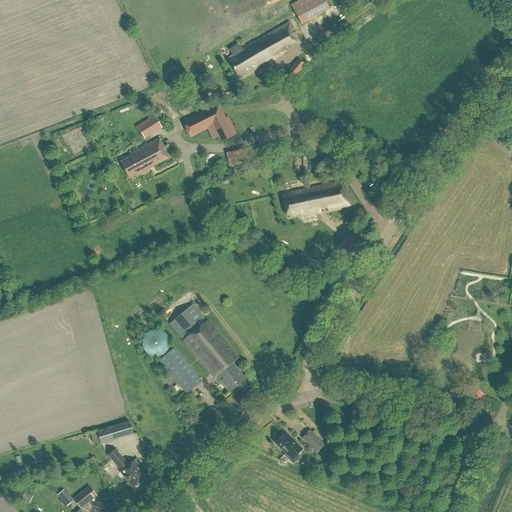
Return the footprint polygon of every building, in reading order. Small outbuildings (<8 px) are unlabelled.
[(302,0),(291,6),(301,25),(329,10),(323,0),(302,0)] [(272,59),(273,60),(301,42),(289,23),(261,39),(272,59)] [(259,68),(266,64),(266,62),(272,59),(261,39),(242,50),(238,44),(229,50),(232,56),(227,59),(239,78),(258,67),(259,68)] [(285,75),(292,81),(304,67),(297,60),(285,75)] [(218,104),(184,121),(187,128),(185,129),(189,137),(207,128),(213,140),(218,137),(221,142),(236,135),(228,117),(225,119),(218,104)] [(142,124),(148,135),(160,128),(154,117),(142,124)] [(148,135),(142,124),(137,127),(143,138),(148,135)] [(121,163),(129,179),(140,174),(141,176),(149,172),(148,170),(168,160),(162,150),(164,149),(159,140),(130,156),(131,158),(121,163)] [(336,184),(282,195),(287,216),(290,216),(290,217),(304,215),(304,217),(321,213),(321,209),(327,208),(328,212),(349,208),(344,184),(336,186),(336,184)] [(348,253),(353,249),(352,249),(345,242),(341,247),(348,253)] [(169,325),(183,341),(211,374),(215,379),(217,377),(231,393),(247,379),(233,363),(238,359),(192,305),(169,325)] [(146,353),(148,355),(150,356),(151,356),(153,357),(154,357),(157,357),(158,357),(159,357),(161,356),(163,355),(164,354),(166,353),(167,351),(168,350),(169,347),(169,345),(169,344),(169,343),(169,340),(168,338),(168,337),(167,336),(165,334),(165,333),(163,332),(160,331),(159,330),(157,330),(155,330),(153,330),(151,331),(150,331),(148,332),(147,333),(146,334),(144,336),(143,338),(143,339),(142,341),(142,342),(142,345),(142,346),(142,347),(143,349),(144,351),(145,352),(146,353)] [(159,361),(179,385),(187,394),(202,381),(174,349),(159,361)] [(98,431),(101,445),(133,435),(130,422),(98,431)] [(302,438),(317,453),(325,444),(317,437),(312,432),(310,430),(302,438)] [(285,455),(292,463),(297,457),(296,456),(301,451),(284,433),(274,442),(286,454),(285,455)] [(116,449),(108,455),(110,458),(115,465),(116,466),(122,472),(121,472),(134,488),(135,487),(137,487),(140,485),(140,483),(148,477),(135,461),(129,466),(122,458),(123,458),(118,451),(116,449)] [(323,465),(328,471),(333,466),(328,461),(323,465)] [(81,509),(91,501),(97,496),(90,488),(84,492),(74,501),(81,509)] [(58,496),(67,506),(73,501),(64,490),(58,496)] [(25,492),(21,499),(27,502),(31,495),(25,492)] [(41,499),(48,510),(52,508),(45,497),(41,499)] [(9,498),(7,505),(14,507),(16,500),(9,498)]
